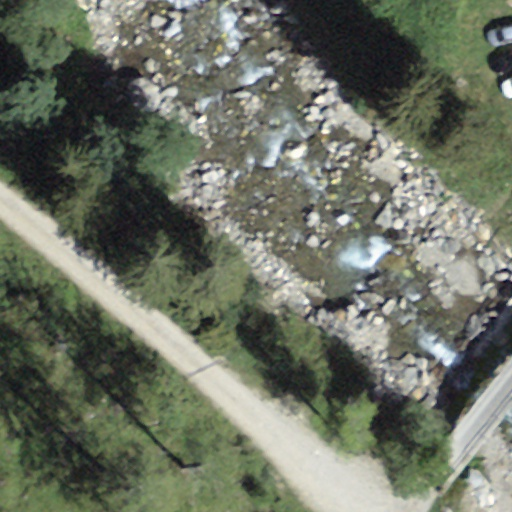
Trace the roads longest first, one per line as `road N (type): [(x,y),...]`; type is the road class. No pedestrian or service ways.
road 1 (track): [(0,197),(110,276),(261,425),(374,511)]
road 2 (track): [(511,391),(416,511)]
